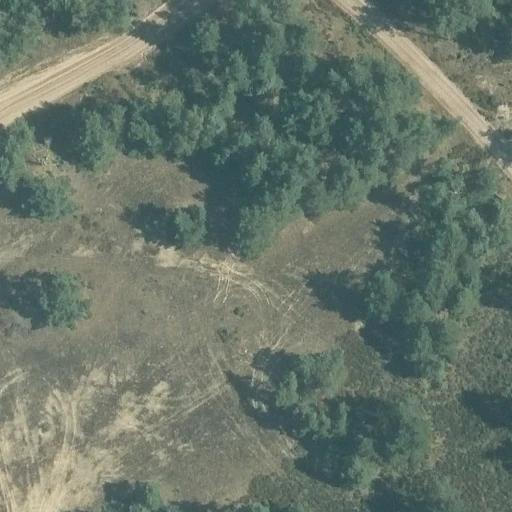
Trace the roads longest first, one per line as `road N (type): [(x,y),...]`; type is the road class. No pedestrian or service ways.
road 1 (unknown): [(348,0),(511,170)]
road 2 (track): [(188,0),(109,59),(0,119)]
